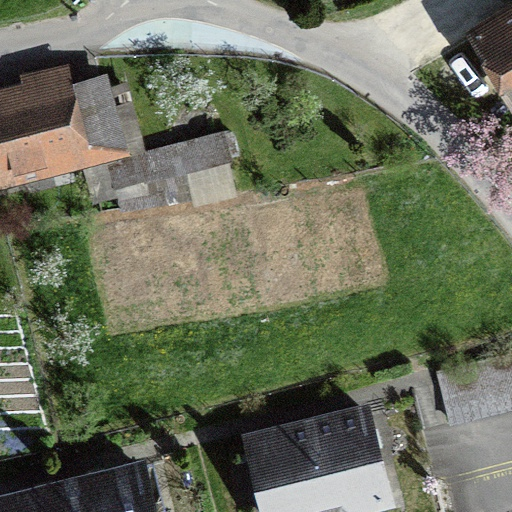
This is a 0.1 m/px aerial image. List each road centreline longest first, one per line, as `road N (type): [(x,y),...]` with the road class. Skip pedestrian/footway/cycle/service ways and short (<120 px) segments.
road 1 (residential): [(354,60),(450,135),(511,203)]
road 2 (residential): [(209,0),(354,60)]
road 3 (residential): [(0,49),(84,36),(118,0)]
